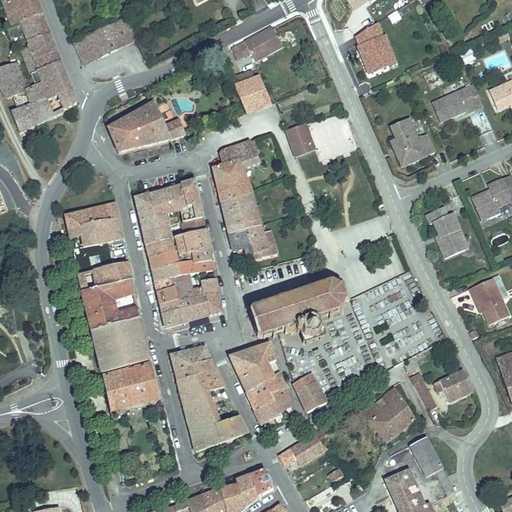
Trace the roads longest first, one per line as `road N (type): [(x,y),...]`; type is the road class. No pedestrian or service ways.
road 1 (residential): [(393,201),(488,394),(487,419),(463,465),(478,511)]
road 2 (tertiary): [(83,134),(53,193),(41,246),(67,388)]
road 3 (tertiary): [(95,102),(300,0)]
road 4 (residential): [(310,0),(393,201)]
road 5 (residential): [(212,333),(232,317),(232,299),(197,156)]
road 6 (residential): [(117,175),(159,348)]
road 7 (residential): [(266,457),(212,333)]
road 8 (residential): [(159,348),(192,477)]
road 9 (residential): [(393,201),(511,149)]
